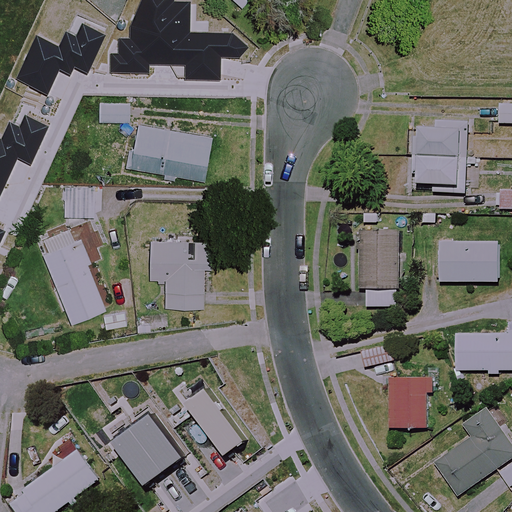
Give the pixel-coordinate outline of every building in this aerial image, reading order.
[(234,0),(245,9),(252,0),(234,0)] [(511,104),(497,103),(497,124),(511,124),(511,104)] [(463,194),(466,123),(434,122),(423,122),(422,155),(415,155),(414,184),(434,185),(433,193),(463,194)] [(213,137),(136,125),(129,168),(206,180),(213,137)] [(93,188),(63,187),(62,216),(92,216),(93,188)] [(511,191),(498,191),(497,210),(511,210),(511,191)] [(399,232),(358,231),(356,291),(366,291),(366,307),(397,308),(399,232)] [(105,310),(77,238),(39,252),(58,304),(65,302),(73,322),(105,310)] [(147,254),(153,254),(152,281),(166,282),(165,307),(203,308),(205,267),(211,267),(211,257),(212,242),(148,239),(147,254)] [(498,283),(498,243),(443,242),(442,282),(498,283)] [(127,326),(125,312),(103,316),(105,329),(127,326)] [(455,371),(488,370),(488,375),(499,375),(499,370),(511,369),(511,329),(507,329),(507,333),(454,335),(455,371)] [(360,350),(363,367),(372,365),(374,376),(396,372),(391,345),(360,350)] [(430,394),(430,379),(388,379),(388,428),(426,428),(426,394),(430,394)] [(211,426),(201,380),(124,396),(132,436),(149,432),(150,438),(211,426)] [(511,458),(511,446),(485,408),(464,423),(474,437),(438,463),(460,495),(511,458)] [(164,464),(158,447),(126,458),(132,475),(164,464)] [(57,511),(101,480),(79,451),(10,501),(18,511),(57,511)] [(201,511),(252,493),(236,453),(163,481),(175,511),(201,511)] [(511,486),(511,465),(501,474),(511,487),(511,486)]
